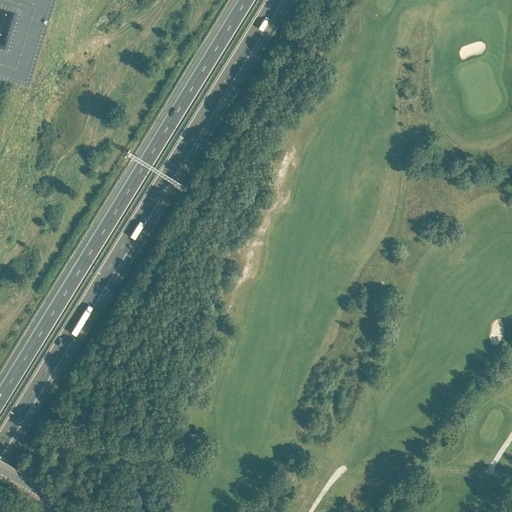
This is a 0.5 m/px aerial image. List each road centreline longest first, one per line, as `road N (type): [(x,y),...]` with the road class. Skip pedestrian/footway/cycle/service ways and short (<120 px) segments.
road 1 (track): [(487,472),(358,459),(334,415),(391,255),(436,0)]
road 2 (motorway): [(0,444),(275,0)]
road 3 (motorway): [(245,0),(0,397)]
